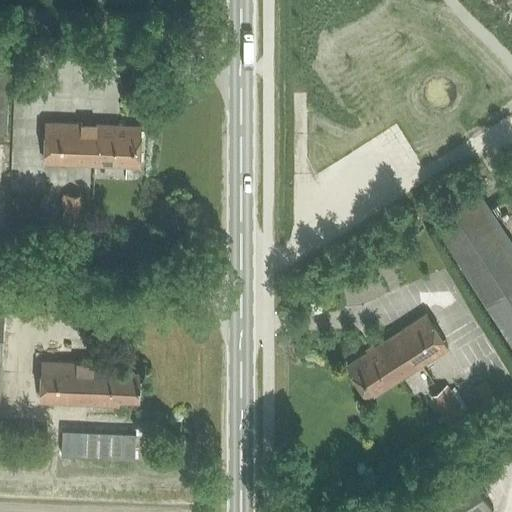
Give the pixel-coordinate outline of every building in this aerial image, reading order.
[(0,128),(5,129),(8,50),(0,49),(0,128)] [(138,165),(140,125),(45,122),(44,162),(138,165)] [(79,229),(81,195),(63,194),(62,229),(79,229)] [(511,344),(511,253),(475,196),(434,222),(511,344)] [(368,398),(447,347),(426,313),(347,365),(368,398)] [(139,399),(140,371),(112,370),(113,364),(42,360),(40,400),(118,404),(118,398),(139,399)] [(448,426),(466,414),(447,384),(428,396),(448,426)] [(491,456),(480,463),(496,488),(507,481),(491,456)] [(486,511),(492,508),(470,474),(411,511),(486,511)]
